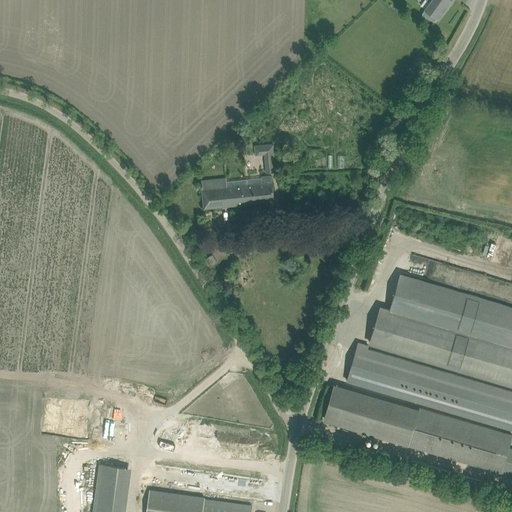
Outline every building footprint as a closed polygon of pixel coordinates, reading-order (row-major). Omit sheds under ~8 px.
[(432,0),(425,10),(430,13),(439,19),(452,1),(450,0),(432,0)] [(264,155),(266,173),(276,172),(274,143),(254,144),(255,155),(264,155)] [(225,147),(225,157),(236,157),(235,147),(225,147)] [(226,178),(211,180),(201,181),(204,208),(274,200),(272,175),(261,176),(262,182),(247,184),(247,179),(226,181),(226,178)] [(390,309),(382,307),(371,344),(511,385),(511,305),(401,273),(390,309)] [(361,343),(349,380),(511,430),(511,390),(369,349),(370,346),(361,343)] [(408,445),(408,444),(511,475),(511,448),(509,448),(511,436),(511,434),(420,408),(419,409),(337,385),(326,421),(408,445)] [(193,446),(192,454),(207,456),(208,448),(193,446)] [(100,464),(93,511),(119,511),(126,467),(100,464)] [(147,511),(250,511),(252,505),(150,492),(147,511)]
